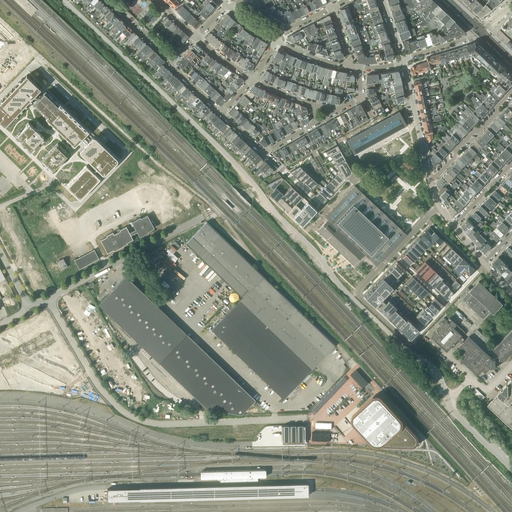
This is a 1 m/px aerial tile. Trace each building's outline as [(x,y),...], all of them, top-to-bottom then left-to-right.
[(87,8),(89,10),(97,0),(92,0),(90,3),(91,4),(88,7),(87,8)] [(95,7),(96,8),(102,2),(99,0),(97,0),(89,10),(90,12),(92,10),(95,7)] [(174,0),(170,5),(174,9),(179,3),(177,1),(177,0),(174,0)] [(206,5),(213,11),(215,8),(206,0),(203,0),(205,1),(207,4),(206,5)] [(206,0),(215,8),(218,6),(212,0),(211,0),(210,1),(209,0),(206,0)] [(259,6),(264,10),(267,9),(266,7),(262,5),(259,0),(254,0),(254,3),(259,6)] [(300,7),(299,8),(303,15),(306,14),(298,0),(294,0),(296,2),(297,1),(300,7)] [(298,0),(306,14),(309,12),(305,5),(304,5),(301,0),(298,0)] [(305,5),(309,12),(312,10),(306,0),(303,0),(303,1),(304,0),(306,2),(307,4),(305,5)] [(306,0),(312,10),(315,9),(311,0),(311,1),(312,1),(310,2),(309,0),(310,0),(309,0),(306,0)] [(311,0),(315,9),(319,7),(315,0),(311,0)] [(389,6),(391,11),(401,8),(400,4),(406,2),(405,0),(389,6)] [(412,0),(408,5),(409,6),(412,8),(417,3),(419,0),(412,0)] [(419,0),(417,3),(412,8),(415,12),(420,7),(426,0),(419,0)] [(426,0),(420,7),(415,12),(419,15),(433,1),(432,0),(426,0)] [(472,0),(468,5),(473,9),(479,2),(477,0),(472,0)] [(473,9),(477,13),(486,3),(482,0),(480,0),(479,2),(473,9)] [(487,0),(489,1),(486,4),(492,9),(496,5),(490,0),(486,0),(487,0)] [(179,14),(182,17),(191,7),(194,3),(192,1),(189,2),(191,4),(186,9),(185,8),(179,14)] [(340,9),(341,13),(349,10),(356,8),(358,7),(357,5),(357,4),(356,1),(352,3),(354,6),(349,8),(348,5),(344,7),(340,9)] [(433,1),(419,15),(423,19),(437,5),(433,1)] [(93,14),(95,16),(105,5),(102,2),(96,8),(97,10),(93,14)] [(199,3),(210,14),(213,11),(206,5),(205,6),(201,2),(199,3)] [(360,12),(362,11),(377,6),(375,2),(367,4),(367,7),(364,8),(361,9),(360,7),(358,7),(360,12)] [(201,10),(208,16),(210,14),(199,3),(198,5),(200,6),(202,9),(201,10)] [(293,4),(293,5),(298,14),(299,17),(303,15),(299,8),(297,9),(296,7),(295,3),(293,4)] [(486,3),(477,13),(480,16),(482,16),(483,16),(486,14),(486,13),(492,9),(486,4),(486,3)] [(264,10),(268,13),(278,8),(282,6),(281,4),(280,5),(278,6),(274,8),(273,5),(273,6),(269,8),(267,9),(264,10)] [(101,13),(102,14),(108,8),(105,5),(95,16),(96,17),(101,13)] [(423,19),(428,23),(430,21),(429,21),(441,9),(437,5),(423,19)] [(174,10),(179,14),(185,8),(182,6),(174,10)] [(272,15),(281,10),(283,9),(286,8),(286,7),(285,6),(281,8),(279,9),(278,8),(268,13),(272,15)] [(399,33),(400,35),(414,31),(414,30),(417,29),(421,28),(421,26),(422,26),(425,25),(428,24),(428,23),(423,19),(419,15),(415,12),(412,8),(409,6),(408,6),(409,9),(409,11),(410,13),(411,16),(412,19),(414,25),(415,27),(411,28),(408,29),(399,33)] [(182,17),(184,19),(190,13),(193,10),(191,7),(182,17)] [(99,20),(101,21),(111,10),(108,8),(102,14),(103,15),(100,18),(100,19),(99,20)] [(184,19),(187,22),(197,11),(196,10),(195,9),(195,8),(193,10),(194,11),(191,14),(190,13),(184,19)] [(201,15),(203,16),(205,19),(208,16),(201,10),(200,11),(198,8),(196,10),(197,11),(199,12),(201,15)] [(287,9),(287,10),(291,18),(293,21),(296,19),(292,12),(291,12),(290,10),(289,8),(287,8),(287,9)] [(391,11),(393,16),(403,13),(401,8),(391,11)] [(143,15),(152,23),(158,17),(149,9),(143,15)] [(428,23),(428,24),(432,27),(446,13),(441,9),(429,21),(430,21),(428,23)] [(103,22),(105,23),(114,13),(111,10),(101,21),(102,23),(103,22)] [(284,12),(285,13),(289,22),(293,21),(291,18),(287,10),(284,12)] [(361,16),(362,20),(379,14),(378,10),(370,13),(370,15),(366,16),(367,17),(364,17),(363,15),(361,16)] [(187,22),(190,24),(195,18),(194,17),(195,17),(197,14),(197,15),(199,12),(197,11),(187,22)] [(114,13),(105,23),(106,24),(105,26),(107,27),(117,16),(114,13)] [(285,13),(283,14),(276,18),(286,24),(289,22),(285,13)] [(342,17),(343,21),(352,18),(351,16),(355,15),(354,13),(342,17)] [(393,16),(395,22),(405,18),(403,13),(393,16)] [(446,13),(432,27),(436,31),(450,17),(446,13)] [(227,14),(216,24),(220,27),(230,16),(227,14)] [(362,20),(364,24),(367,22),(366,21),(368,20),(372,19),(372,21),(381,18),(379,14),(362,20)] [(190,24),(192,27),(203,16),(201,15),(197,20),(195,18),(190,24)] [(503,25),(511,33),(511,15),(504,24),(504,25),(503,25)] [(113,24),(114,25),(120,19),(117,16),(107,27),(108,29),(110,27),(113,24)] [(159,30),(161,28),(169,19),(167,16),(161,22),(162,23),(162,24),(160,25),(157,28),(159,30)] [(203,16),(192,27),(195,30),(205,19),(203,16)] [(220,27),(221,28),(223,26),(225,27),(226,25),(232,19),(230,16),(220,27)] [(315,25),(316,25),(320,23),(330,19),(329,16),(328,16),(314,23),(315,25)] [(450,17),(436,31),(441,35),(444,31),(455,21),(450,17)] [(369,24),(370,26),(371,26),(382,22),(381,18),(372,21),(373,23),(369,24)] [(395,22),(397,27),(406,24),(405,18),(395,22)] [(110,36),(123,22),(120,19),(114,25),(115,27),(111,31),(111,32),(108,35),(110,36)] [(161,28),(162,29),(163,28),(165,29),(166,27),(172,21),(169,19),(161,28)] [(225,29),(227,30),(235,21),(232,19),(226,25),(228,26),(227,27),(225,29)] [(345,24),(346,28),(354,25),(354,23),(358,22),(357,20),(345,24)] [(164,32),(165,33),(175,24),(172,21),(166,27),(165,29),(166,30),(164,32)] [(231,29),(232,30),(238,23),(235,21),(227,30),(228,32),(230,29),(231,29)] [(451,33),(459,25),(455,21),(444,31),(447,34),(451,33)] [(0,22),(0,49),(14,35),(0,22)] [(119,30),(120,31),(126,25),(123,22),(110,36),(112,37),(119,30)] [(231,34),(233,35),(241,25),(238,23),(232,30),(234,31),(233,31),(231,34)] [(310,25),(315,35),(316,37),(318,36),(317,34),(318,33),(318,32),(317,30),(316,28),(315,25),(314,23),(310,25)] [(168,33),(169,35),(177,26),(175,24),(165,33),(164,35),(165,36),(168,33)] [(208,41),(211,43),(220,32),(222,34),(223,35),(225,32),(221,28),(220,27),(216,24),(214,27),(219,31),(216,35),(213,32),(213,31),(211,30),(205,37),(204,38),(208,41)] [(397,27),(399,33),(408,29),(406,24),(397,27)] [(428,24),(425,25),(435,34),(434,34),(435,34),(437,42),(442,41),(443,41),(444,40),(445,39),(441,35),(436,31),(432,27),(428,24)] [(122,32),(124,34),(130,28),(126,25),(120,31),(118,34),(116,36),(117,38),(119,35),(122,32)] [(236,33),(238,34),(243,27),(241,25),(233,35),(234,36),(236,34),(236,33)] [(306,27),(313,40),(315,39),(313,36),(315,35),(310,25),(306,27)] [(425,25),(422,26),(425,29),(428,32),(432,44),(437,42),(435,34),(434,34),(435,34),(425,25)] [(441,35),(445,39),(464,33),(465,33),(464,33),(464,32),(465,32),(465,31),(459,25),(451,33),(447,34),(444,31),(441,35)] [(511,35),(511,33),(503,25),(497,31),(497,32),(507,41),(511,35)] [(169,39),(170,40),(180,29),(177,26),(169,35),(171,37),(169,39)] [(385,30),(384,26),(375,29),(372,30),(371,30),(373,34),(385,30)] [(236,38),(238,39),(246,29),(243,27),(238,34),(236,38)] [(309,41),(309,42),(313,40),(306,27),(302,29),(306,36),(308,35),(310,40),(309,41)] [(121,45),(128,37),(133,32),(130,28),(124,34),(126,36),(124,38),(119,43),(121,45)] [(359,28),(347,32),(349,36),(357,33),(360,32),(359,29),(360,28),(359,28)] [(174,40),(175,40),(177,37),(183,31),(180,29),(170,40),(171,41),(173,39),(174,40)] [(237,45),(237,44),(239,43),(240,41),(242,38),(244,39),(249,32),(246,29),(238,39),(237,41),(235,44),(237,45)] [(306,44),(308,43),(309,42),(309,41),(307,42),(305,37),(306,36),(302,29),(299,31),(304,41),(306,44)] [(324,36),(321,36),(322,39),(335,34),(334,30),(326,33),(327,34),(324,35),(324,36)] [(361,35),(365,34),(367,33),(366,30),(360,32),(360,34),(358,35),(357,33),(349,36),(350,40),(361,35)] [(175,42),(177,43),(185,34),(183,31),(177,37),(175,40),(176,41),(175,42)] [(295,33),(301,43),(302,42),(304,41),(299,31),(295,33)] [(401,40),(406,38),(411,37),(416,35),(415,33),(414,31),(400,35),(401,40)] [(125,42),(127,44),(136,34),(133,32),(128,37),(129,38),(128,38),(129,39),(125,42)] [(211,43),(214,46),(218,39),(220,37),(221,35),(222,34),(220,32),(211,43)] [(243,43),(245,44),(252,34),(249,32),(244,39),(246,40),(245,40),(243,43)] [(424,37),(427,45),(432,44),(428,32),(426,33),(426,35),(424,36),(424,37)] [(299,44),(301,43),(295,33),(292,34),(296,42),(297,41),(299,44)] [(130,45),(133,43),(139,37),(136,34),(127,44),(128,45),(129,44),(130,45)] [(185,34),(177,43),(175,45),(178,48),(188,37),(185,34)] [(252,34),(245,44),(247,45),(247,44),(248,45),(250,43),(255,36),(252,34)] [(293,43),(296,42),(292,34),(287,37),(287,40),(293,43)] [(370,41),(370,43),(371,44),(376,42),(388,38),(387,34),(378,37),(379,39),(375,40),(372,41),(371,39),(369,40),(370,41)] [(314,52),(318,53),(321,45),(319,45),(321,40),(322,40),(322,39),(321,36),(321,35),(320,36),(314,52)] [(416,37),(417,39),(419,48),(427,45),(424,37),(424,36),(423,35),(416,37)] [(216,48),(219,50),(226,42),(224,41),(225,40),(226,41),(227,40),(228,38),(226,37),(225,36),(224,39),(216,48)] [(249,51),(258,37),(255,36),(250,43),(248,45),(250,46),(248,49),(247,48),(245,50),(248,52),(249,51)] [(311,50),(314,52),(320,36),(315,39),(317,39),(315,43),(313,43),(313,44),(311,50)] [(131,46),(133,48),(141,39),(139,37),(133,43),(134,44),(133,44),(131,46)] [(215,47),(216,48),(224,39),(223,38),(222,37),(220,40),(218,39),(214,46),(215,47)] [(255,49),(261,39),(258,37),(249,51),(251,52),(252,50),(253,48),(255,49)] [(325,46),(338,42),(337,38),(329,40),(329,42),(327,43),(324,44),(324,45),(325,46)] [(376,42),(371,44),(371,46),(372,47),(372,48),(374,47),(373,45),(376,44),(378,44),(378,46),(381,45),(389,42),(388,38),(376,42)] [(406,40),(406,38),(401,40),(402,42),(406,52),(414,49),(412,41),(411,39),(408,41),(407,40),(406,40)] [(137,46),(138,48),(144,42),(141,39),(133,48),(134,49),(136,47),(137,46)] [(219,50),(222,53),(231,41),(231,40),(229,39),(228,41),(227,43),(226,42),(219,50)] [(258,51),(264,41),(261,39),(255,49),(258,51)] [(351,43),(353,47),(365,43),(363,39),(351,43)] [(225,55),(230,48),(232,45),(231,44),(232,42),(231,41),(222,53),(225,55)] [(251,57),(253,58),(257,60),(267,43),(264,41),(258,51),(257,54),(253,52),(253,53),(251,55),(252,55),(251,57)] [(353,47),(354,51),(366,47),(365,45),(370,43),(370,41),(368,42),(365,43),(353,47)] [(135,54),(136,55),(146,44),(144,42),(138,48),(139,49),(137,51),(135,54)] [(325,46),(325,48),(326,50),(327,49),(329,49),(328,47),(331,46),(332,48),(339,45),(338,42),(325,46)] [(389,48),(391,47),(389,42),(381,45),(382,48),(380,48),(378,49),(377,49),(377,52),(378,52),(381,51),(380,51),(381,51),(383,50),(383,49),(389,47),(389,48)] [(474,55),(475,55),(477,42),(467,45),(470,55),(471,55),(472,56),(474,55)] [(475,55),(478,57),(485,49),(477,42),(475,55)] [(142,51),(144,53),(149,47),(146,44),(136,55),(135,56),(137,57),(142,51)] [(204,57),(207,53),(202,49),(196,44),(193,47),(199,52),(202,55),(204,57)] [(228,57),(231,59),(236,53),(238,49),(237,48),(238,46),(237,45),(235,47),(228,57)] [(328,56),(327,54),(326,50),(325,48),(323,49),(322,46),(321,45),(318,53),(323,54),(328,56)] [(326,50),(327,54),(340,49),(339,45),(332,48),(332,49),(328,51),(327,49),(326,50)] [(471,57),(470,55),(467,45),(463,47),(464,49),(463,50),(464,53),(465,52),(466,55),(465,55),(467,61),(469,60),(468,58),(471,57)] [(225,55),(228,57),(235,47),(233,46),(231,49),(230,48),(225,55)] [(139,57),(142,59),(152,49),(149,47),(144,53),(139,57)] [(190,50),(201,60),(204,57),(202,55),(201,56),(197,53),(199,52),(193,47),(190,50)] [(354,51),(355,55),(367,51),(366,47),(354,51)] [(468,63),(467,61),(465,55),(466,55),(465,52),(464,53),(463,50),(464,49),(463,47),(462,47),(463,47),(461,48),(460,47),(459,48),(458,49),(460,57),(461,59),(464,59),(465,62),(466,64),(468,63)] [(147,56),(149,57),(154,52),(152,49),(142,59),(141,60),(141,61),(142,62),(145,59),(147,57),(147,56)] [(234,61),(241,52),(241,51),(242,51),(239,49),(238,50),(238,49),(236,53),(231,59),(234,61)] [(269,65),(271,66),(273,67),(274,65),(276,62),(278,63),(279,60),(279,59),(281,60),(284,52),(278,49),(269,65)] [(355,55),(356,59),(373,53),(373,50),(372,49),(370,50),(367,51),(355,55)] [(478,57),(483,62),(490,54),(485,49),(478,57)] [(199,63),(200,61),(201,60),(190,50),(187,52),(193,58),(194,56),(198,60),(197,61),(199,63)] [(373,50),(373,53),(376,62),(381,61),(380,57),(379,57),(379,55),(378,53),(376,53),(375,50),(373,50)] [(455,62),(457,61),(456,58),(455,55),(454,55),(454,52),(453,50),(451,51),(451,50),(449,51),(448,52),(451,60),(452,62),(455,61),(455,62)] [(147,64),(157,54),(154,52),(149,57),(147,59),(148,61),(147,61),(146,63),(147,64)] [(187,52),(185,55),(194,64),(195,65),(196,64),(197,64),(195,62),(192,59),(193,58),(187,52)] [(234,61),(237,63),(243,54),(244,54),(241,52),(234,61)] [(278,69),(280,70),(288,54),(284,52),(281,60),(282,61),(278,69)] [(201,60),(200,61),(202,62),(200,64),(198,63),(197,64),(198,65),(199,66),(200,67),(203,65),(210,56),(207,54),(207,53),(204,57),(201,60)] [(373,53),(356,59),(357,61),(358,62),(359,62),(362,63),(368,63),(371,63),(376,62),(373,53)] [(380,56),(380,57),(381,61),(393,59),(394,57),(393,53),(385,55),(382,56),(380,56)] [(447,66),(447,64),(446,61),(447,61),(446,58),(445,58),(444,55),(444,53),(442,54),(441,53),(438,54),(441,62),(441,63),(444,62),(445,65),(445,66),(447,66)] [(153,61),(154,63),(160,56),(157,54),(147,64),(149,66),(150,64),(152,62),(153,61)] [(237,63),(240,65),(246,56),(243,54),(237,63)] [(240,65),(243,67),(249,59),(251,57),(252,55),(251,55),(251,54),(250,56),(248,54),(246,56),(240,65)] [(280,70),(281,70),(283,71),(284,72),(285,70),(283,69),(285,66),(286,63),(288,63),(291,55),(288,54),(280,70)] [(483,62),(488,67),(495,59),(490,54),(483,62)] [(185,55),(182,58),(188,64),(188,63),(189,62),(191,64),(191,65),(192,66),(194,64),(185,55)] [(294,57),(291,55),(288,63),(286,67),(290,68),(294,57)] [(151,68),(152,69),(162,59),(160,56),(154,63),(151,65),(152,66),(151,68)] [(213,58),(210,56),(203,65),(204,66),(206,63),(208,65),(213,58)] [(435,68),(437,67),(434,56),(429,57),(431,65),(434,64),(435,68)] [(290,68),(289,71),(291,71),(291,69),(293,66),(294,66),(298,58),(294,57),(290,68)] [(182,58),(179,61),(190,71),(192,68),(191,67),(190,68),(187,65),(188,64),(182,58)] [(204,70),(205,71),(206,72),(216,61),(213,58),(208,65),(209,66),(207,68),(206,68),(204,70)] [(252,61),(246,69),(251,72),(257,60),(253,58),(251,60),(252,61)] [(293,76),(294,76),(295,77),(301,59),(298,58),(294,66),(296,67),(296,68),(295,70),(293,76)] [(165,62),(162,59),(152,69),(152,70),(151,71),(152,72),(154,71),(155,69),(156,69),(158,67),(159,68),(162,64),(165,62)] [(251,60),(249,59),(243,67),(246,69),(252,61),(251,60)] [(301,59),(295,77),(296,77),(297,77),(299,72),(300,69),(300,68),(301,69),(304,61),(301,59)] [(488,67),(492,71),(499,63),(495,59),(488,67)] [(176,64),(187,74),(190,71),(179,61),(176,64)] [(206,72),(208,74),(209,75),(210,73),(209,73),(211,70),(212,71),(213,70),(219,63),(216,61),(206,72)] [(303,77),(305,77),(306,75),(307,72),(307,71),(309,72),(311,63),(308,62),(303,77)] [(209,75),(210,75),(211,77),(212,77),(222,65),(219,63),(213,70),(214,69),(215,70),(211,74),(210,73),(209,75)] [(497,75),(498,74),(504,67),(499,63),(492,71),(497,75)] [(154,78),(156,77),(165,67),(162,64),(159,68),(156,70),(158,72),(153,77),(154,78)] [(187,74),(190,77),(199,66),(198,65),(197,64),(196,64),(195,65),(193,67),(192,68),(190,71),(187,74)] [(314,73),(316,74),(318,65),(315,64),(310,79),(311,79),(311,78),(312,79),(313,77),(314,74),(314,73)] [(218,73),(219,74),(225,67),(222,65),(212,77),(213,78),(218,73)] [(261,77),(266,80),(269,72),(270,68),(271,66),(269,65),(261,77)] [(469,69),(479,78),(482,74),(473,65),(469,69)] [(190,77),(193,79),(198,74),(200,72),(201,71),(203,69),(200,67),(199,66),(190,77)] [(266,80),(269,82),(273,72),(274,67),(273,67),(271,66),(273,67),(272,69),(270,68),(269,72),(266,80)] [(161,74),(162,76),(168,70),(165,67),(156,77),(157,78),(161,74)] [(220,77),(221,78),(229,70),(225,67),(219,74),(218,75),(220,77)] [(269,82),(273,83),(275,75),(274,74),(275,71),(277,71),(278,69),(275,68),(274,67),(273,72),(269,82)] [(498,79),(500,80),(508,71),(504,67),(498,74),(500,77),(498,79)] [(193,79),(195,82),(205,71),(204,70),(203,70),(203,69),(201,71),(202,72),(201,73),(199,75),(198,74),(193,79)] [(158,82),(160,83),(170,72),(168,70),(162,76),(163,77),(158,82)] [(222,81),(223,82),(224,80),(226,79),(226,78),(228,76),(230,74),(232,72),(229,70),(221,78),(222,79),(223,80),(222,81)] [(195,82),(198,85),(204,79),(202,78),(206,74),(207,75),(208,74),(206,72),(205,71),(195,82)] [(390,72),(391,81),(400,78),(398,72),(396,71),(390,72)] [(498,82),(500,84),(502,86),(511,75),(511,74),(508,71),(500,80),(499,81),(498,82)] [(165,86),(166,87),(176,77),(170,72),(160,83),(161,85),(162,83),(166,79),(168,82),(165,86)] [(279,86),(283,88),(288,74),(286,73),(286,74),(284,73),(282,78),(279,86)] [(235,78),(241,84),(245,80),(241,77),(236,74),(233,77),(235,79),(235,78)] [(283,88),(286,89),(290,78),(288,78),(289,76),(290,76),(291,75),(288,74),(283,88)] [(366,76),(366,83),(374,82),(374,83),(377,83),(378,83),(377,74),(369,75),(367,75),(366,76)] [(198,85),(201,87),(211,77),(210,75),(208,77),(207,78),(206,77),(204,79),(198,85)] [(511,75),(502,86),(507,91),(511,85),(511,75)] [(41,89),(26,76),(0,102),(0,122),(4,127),(41,89)] [(230,84),(236,89),(239,87),(229,77),(228,76),(226,78),(229,81),(228,82),(230,84)] [(229,77),(239,87),(241,84),(235,78),(235,79),(234,79),(230,76),(229,77)] [(171,84),(173,86),(178,80),(176,77),(166,87),(165,88),(166,90),(171,84)] [(201,87),(204,90),(211,82),(210,81),(213,78),(212,77),(211,77),(201,87)] [(169,92),(170,93),(181,82),(178,80),(173,86),(174,87),(170,90),(171,90),(169,92)] [(204,90),(206,92),(217,82),(215,80),(213,83),(211,82),(204,90)] [(223,82),(234,92),(236,89),(230,84),(229,85),(226,82),(224,80),(223,82)] [(177,89),(178,90),(183,84),(181,82),(170,93),(172,95),(173,93),(177,89)] [(206,92),(209,95),(215,89),(217,87),(216,86),(216,85),(215,85),(217,82),(218,82),(217,82),(206,92)] [(225,89),(226,91),(228,92),(231,95),(234,92),(223,82),(221,83),(223,85),(226,88),(225,89)] [(389,89),(389,91),(392,90),(394,89),(402,87),(401,83),(392,86),(391,86),(390,86),(391,88),(388,88),(389,89)] [(493,84),(503,94),(507,91),(502,86),(500,84),(498,86),(495,83),(493,84)] [(176,98),(186,87),(183,84),(178,90),(179,92),(174,97),(176,98)] [(495,89),(494,91),(501,97),(503,94),(493,84),(492,86),(495,89)] [(254,95),(255,94),(258,87),(254,85),(249,90),(246,94),(251,99),(254,95)] [(209,95),(212,98),(222,87),(221,86),(216,91),(215,89),(209,95)] [(180,98),(183,96),(189,90),(186,87),(176,98),(178,99),(180,98)] [(212,98),(215,100),(222,92),(221,91),(224,89),(222,87),(212,98)] [(253,101),(255,102),(259,96),(262,89),(258,87),(255,94),(256,95),(254,99),(255,99),(253,101)] [(384,93),(385,96),(386,97),(388,97),(388,96),(387,94),(391,93),(390,93),(394,91),(394,93),(394,94),(403,91),(402,87),(394,89),(392,90),(389,91),(384,93)] [(258,101),(260,101),(262,98),(265,91),(263,90),(262,89),(259,96),(255,102),(257,103),(258,101)] [(337,89),(334,104),(338,104),(340,93),(342,94),(342,90),(341,90),(341,89),(337,89)] [(492,89),(489,92),(498,100),(501,97),(494,91),(492,89)] [(183,99),(184,100),(192,92),(189,90),(183,96),(184,97),(183,99)] [(377,90),(375,92),(372,93),(366,93),(369,99),(376,95),(376,94),(378,93),(379,92),(381,91),(380,90),(378,90),(377,91),(377,90)] [(218,103),(223,98),(228,92),(226,91),(224,94),(222,92),(215,100),(218,103)] [(260,111),(261,108),(262,106),(268,92),(265,91),(262,98),(260,101),(262,102),(259,107),(258,108),(260,111)] [(387,100),(388,102),(391,100),(392,100),(396,98),(403,95),(403,91),(394,94),(395,96),(388,99),(388,97),(386,97),(386,98),(387,100)] [(417,95),(418,100),(425,98),(426,97),(425,96),(429,95),(429,94),(435,93),(434,91),(417,95)] [(47,117),(45,119),(74,146),(82,138),(89,131),(87,130),(85,130),(83,128),(84,127),(82,125),(80,125),(78,123),(79,122),(77,120),(75,121),(73,119),(74,118),(72,116),(70,116),(68,114),(69,113),(68,111),(66,111),(64,110),(65,108),(63,107),(61,107),(59,105),(60,104),(59,104),(45,92),(33,104),(47,117)] [(187,100),(189,101),(194,95),(192,92),(184,100),(183,101),(181,103),(182,105),(185,101),(186,102),(187,100)] [(228,92),(223,98),(226,100),(231,95),(228,92)] [(261,108),(263,109),(264,107),(265,105),(267,100),(269,101),(272,94),(271,94),(268,92),(262,106),(261,108)] [(486,95),(495,103),(498,100),(489,92),(486,95)] [(483,101),(482,103),(489,109),(492,106),(480,96),(480,95),(479,94),(478,93),(476,95),(482,101),(483,101)] [(495,103),(486,95),(486,96),(482,93),(480,95),(480,96),(492,106),(495,103)] [(268,108),(269,109),(271,105),(275,95),(272,94),(269,101),(270,102),(268,106),(267,106),(266,107),(268,108)] [(369,99),(371,103),(383,97),(383,96),(382,94),(377,97),(376,95),(369,99)] [(188,104),(189,106),(197,97),(194,95),(189,101),(190,102),(188,104)] [(396,98),(392,100),(394,104),(397,103),(398,102),(399,104),(402,103),(403,102),(402,100),(404,100),(403,100),(404,99),(403,95),(396,98)] [(241,99),(250,108),(254,111),(255,109),(257,108),(257,107),(256,105),(254,108),(251,105),(252,103),(250,101),(244,96),(241,99)] [(371,103),(372,106),(380,103),(379,101),(386,98),(386,97),(385,96),(383,97),(371,103)] [(471,98),(473,100),(486,113),(489,109),(482,103),(476,97),(476,98),(473,96),(471,98)] [(191,107),(192,108),(200,100),(197,97),(189,106),(188,107),(189,109),(191,107)] [(276,113),(277,112),(282,98),(279,97),(274,107),(276,108),(275,108),(274,111),(273,114),(275,115),(276,113)] [(223,98),(218,103),(221,106),(226,100),(223,98)] [(280,113),(283,107),(286,100),(284,99),(282,98),(277,112),(279,113),(280,113)] [(246,109),(248,110),(249,109),(250,108),(241,99),(238,102),(241,104),(244,107),(246,109)] [(191,108),(194,111),(202,102),(200,100),(192,108),(191,108)] [(372,106),(374,110),(388,103),(388,102),(387,100),(383,102),(381,104),(380,103),(372,106)] [(477,108),(476,109),(483,116),(486,113),(473,100),(471,102),(477,108)] [(196,112),(197,113),(205,105),(202,102),(194,111),(192,113),(194,114),(196,112)] [(228,113),(231,115),(240,105),(239,103),(237,105),(236,104),(228,113)] [(390,107),(388,103),(374,110),(376,114),(377,113),(386,108),(385,107),(387,106),(387,108),(388,109),(390,108),(390,107)] [(231,115),(233,118),(239,112),(238,111),(241,107),(243,108),(244,107),(241,104),(240,105),(231,115)] [(360,104),(356,106),(362,116),(365,114),(364,111),(360,104)] [(198,118),(199,117),(208,107),(205,105),(197,113),(195,115),(198,118)] [(356,106),(353,108),(357,115),(359,114),(360,117),(362,120),(363,119),(363,118),(362,116),(356,106)] [(469,106),(468,107),(480,119),(483,116),(476,109),(474,111),(469,106)] [(204,115),(205,116),(210,110),(208,107),(199,117),(200,118),(204,115)] [(468,107),(465,111),(477,122),(480,119),(468,107)] [(353,108),(350,110),(358,125),(359,125),(358,122),(359,122),(355,116),(357,115),(353,108)] [(233,118),(236,120),(245,110),(244,109),(240,113),(239,112),(233,118)] [(236,120),(239,123),(246,115),(245,113),(246,112),(248,114),(248,113),(249,112),(248,110),(246,109),(245,110),(236,120)] [(204,119),(206,120),(213,112),(210,110),(205,116),(206,117),(204,119)] [(350,110),(346,111),(350,119),(351,118),(354,122),(353,123),(355,127),(358,125),(350,110)] [(461,113),(462,114),(474,125),(477,122),(465,111),(464,112),(462,111),(461,110),(460,111),(461,113)] [(511,122),(511,116),(505,110),(502,113),(511,122)] [(346,111),(343,114),(352,129),(353,128),(349,119),(350,119),(346,111)] [(346,140),(354,154),(353,154),(357,163),(362,160),(361,159),(389,144),(390,146),(394,143),(389,135),(406,125),(399,111),(346,140)] [(206,120),(208,123),(216,115),(213,112),(206,120)] [(249,112),(248,113),(249,114),(248,116),(246,115),(239,123),(241,125),(250,115),(251,115),(252,114),(251,114),(251,113),(249,112)] [(507,121),(511,125),(511,124),(511,122),(502,113),(499,116),(506,122),(507,121)] [(343,114),(339,116),(346,126),(347,126),(350,130),(352,129),(343,114)] [(463,118),(462,119),(471,128),(474,125),(462,114),(461,116),(462,117),(463,118)] [(209,125),(210,126),(218,117),(216,115),(208,123),(210,125),(209,125)] [(241,125),(244,128),(252,120),(250,118),(252,116),(251,115),(250,115),(241,125)] [(287,116),(286,117),(294,130),(297,128),(294,122),(293,120),(292,118),(290,119),(288,116),(287,116)] [(339,116),(336,117),(344,131),(345,133),(347,132),(345,128),(344,128),(344,127),(346,126),(339,116)] [(459,123),(468,131),(471,128),(462,119),(458,116),(456,118),(460,121),(459,123)] [(499,116),(496,119),(509,132),(509,131),(511,130),(507,127),(504,124),(506,122),(499,116)] [(213,128),(215,126),(221,120),(218,117),(210,126),(210,127),(212,129),(213,128)] [(284,118),(283,118),(284,120),(286,120),(288,124),(287,124),(290,132),(294,130),(286,117),(285,118),(284,118)] [(336,117),(333,119),(337,126),(338,125),(343,134),(345,133),(344,131),(336,117)] [(280,120),(281,123),(282,124),(287,133),(290,132),(287,124),(285,121),(284,120),(283,118),(281,119),(281,120),(280,120)] [(298,119),(294,122),(297,128),(303,125),(308,121),(309,121),(308,118),(298,119)] [(423,121),(424,126),(431,124),(431,122),(435,121),(441,120),(440,118),(423,121)] [(244,128),(247,130),(255,122),(256,121),(255,120),(254,121),(252,119),(252,120),(244,128)] [(247,130),(249,133),(255,127),(254,126),(259,121),(257,119),(256,121),(255,122),(247,130)] [(329,121),(335,131),(337,130),(338,129),(337,126),(333,119),(329,121)] [(496,119),(493,122),(500,129),(501,127),(506,131),(504,133),(506,135),(509,132),(496,119)] [(221,120),(215,126),(213,128),(215,129),(213,131),(214,132),(224,122),(221,120)] [(284,135),(287,133),(281,123),(280,120),(277,122),(279,126),(284,135)] [(452,122),(454,124),(455,124),(465,134),(468,131),(459,123),(458,124),(457,123),(454,120),(452,122)] [(329,121),(326,123),(330,130),(333,135),(335,134),(336,138),(338,137),(337,135),(335,131),(329,121)] [(224,122),(214,132),(216,134),(219,130),(221,131),(226,125),(224,122)] [(277,122),(273,124),(281,137),(284,135),(279,126),(277,122)] [(493,122),(491,125),(500,134),(502,137),(503,138),(505,136),(498,130),(500,129),(493,122)] [(28,124),(16,138),(30,151),(43,138),(28,124)] [(249,133),(252,135),(261,126),(258,124),(255,127),(249,133)] [(255,138),(257,136),(259,133),(260,132),(262,131),(263,130),(264,130),(265,129),(267,128),(267,127),(266,127),(263,124),(261,126),(252,135),(255,138)] [(273,129),(272,129),(277,139),(281,137),(273,124),(271,125),(273,129)] [(455,124),(454,126),(452,127),(452,128),(463,137),(465,134),(455,124)] [(217,137),(219,139),(229,128),(226,125),(221,131),(222,132),(217,137)] [(323,125),(320,126),(326,137),(327,136),(328,137),(330,136),(329,135),(323,125)] [(491,125),(488,128),(494,134),(496,133),(499,136),(500,134),(491,125)] [(317,128),(323,140),(325,143),(327,142),(324,138),(326,137),(320,126),(317,128)] [(425,130),(426,135),(433,133),(433,131),(437,130),(439,129),(439,131),(443,127),(444,126),(441,126),(425,130)] [(268,127),(267,127),(267,128),(274,141),(277,139),(272,129),(270,130),(269,127),(268,127)] [(225,135),(226,136),(232,130),(229,128),(219,139),(220,140),(225,135)] [(266,131),(265,132),(266,133),(271,143),(274,141),(267,128),(265,129),(266,131)] [(313,130),(319,141),(321,140),(321,141),(323,140),(317,128),(313,130)] [(451,129),(449,131),(460,140),(463,137),(452,128),(451,129)] [(488,128),(485,131),(496,142),(498,144),(499,142),(499,143),(501,141),(499,139),(498,141),(496,139),(493,136),(494,134),(488,128)] [(225,139),(223,142),(224,144),(235,133),(232,130),(226,136),(227,137),(225,139)] [(262,131),(265,137),(264,138),(268,145),(271,143),(266,133),(265,132),(264,130),(263,130),(262,131)] [(313,130),(310,132),(317,143),(318,145),(319,147),(321,146),(318,141),(319,141),(313,130)] [(452,136),(450,137),(457,143),(460,140),(449,131),(448,132),(452,136)] [(485,131),(482,134),(489,141),(490,139),(494,143),(496,142),(485,131)] [(315,144),(317,143),(310,132),(307,134),(313,144),(314,143),(315,144)] [(230,140),(231,141),(237,135),(235,133),(224,144),(226,145),(227,143),(230,140)] [(259,133),(257,136),(261,139),(258,141),(264,147),(268,145),(264,138),(259,133)] [(433,133),(426,135),(428,143),(434,137),(433,133)] [(307,134),(304,136),(312,151),(314,150),(312,145),(313,144),(307,134)] [(445,137),(445,138),(454,146),(457,143),(450,137),(447,134),(445,137)] [(490,147),(491,146),(487,142),(489,141),(482,134),(479,137),(490,147)] [(229,146),(231,148),(240,138),(237,135),(231,141),(230,143),(231,144),(229,146)] [(503,138),(511,146),(511,140),(510,139),(506,135),(505,136),(503,138)] [(304,136),(301,137),(305,145),(306,148),(308,147),(311,152),(312,151),(304,136)] [(93,137),(92,138),(87,143),(84,146),(80,150),(80,151),(80,152),(80,153),(103,174),(103,175),(104,175),(105,174),(107,172),(118,160),(95,137),(94,137),(93,137)] [(301,137),(297,139),(306,155),(309,153),(308,150),(306,150),(303,145),(305,145),(301,137)] [(446,142),(444,143),(451,150),(454,146),(445,138),(443,137),(442,138),(446,142)] [(479,137),(476,140),(483,147),(484,145),(487,148),(490,151),(490,152),(491,151),(492,150),(492,149),(490,147),(479,137)] [(233,148),(234,149),(243,140),(240,138),(231,148),(229,149),(231,151),(233,148)] [(506,147),(511,152),(511,146),(503,138),(501,140),(507,146),(506,147)] [(298,148),(300,152),(302,151),(304,155),(306,155),(297,139),(294,141),(298,148)] [(235,154),(238,151),(238,150),(245,143),(243,140),(234,149),(235,150),(233,153),(235,154)] [(476,140),(473,143),(487,156),(489,153),(488,152),(487,153),(485,152),(481,148),(483,147),(476,140)] [(294,141),(291,143),(297,153),(298,155),(300,154),(299,152),(297,149),(298,148),(294,141)] [(451,150),(444,143),(442,141),(439,144),(448,153),(451,150)] [(428,145),(429,148),(430,147),(433,150),(442,159),(445,155),(439,149),(437,151),(434,148),(433,149),(432,148),(433,147),(435,146),(432,144),(431,142),(429,144),(428,145)] [(498,144),(497,145),(510,157),(511,154),(511,152),(506,147),(505,149),(504,148),(501,146),(498,143),(499,143),(499,142),(498,144)] [(245,143),(238,150),(240,152),(241,153),(248,145),(245,143)] [(291,143),(288,145),(292,152),(294,155),(297,153),(291,143)] [(437,148),(439,149),(445,155),(448,153),(439,144),(437,143),(436,144),(438,146),(437,148)] [(473,143),(471,146),(477,153),(479,151),(482,154),(485,157),(487,156),(473,143)] [(239,157),(240,159),(250,148),(248,145),(241,153),(240,154),(241,154),(239,157)] [(288,145),(284,146),(291,158),(293,157),(292,156),(291,153),(290,153),(292,152),(288,145)] [(497,145),(494,148),(496,149),(497,148),(500,150),(498,152),(507,160),(510,157),(497,145)] [(288,161),(290,163),(290,164),(293,162),(293,161),(292,159),(291,158),(284,146),(281,148),(285,156),(287,155),(290,160),(288,161)] [(471,146),(468,149),(480,162),(482,160),(483,159),(482,157),(480,159),(476,154),(477,153),(471,146)] [(54,148),(41,162),(52,172),(65,158),(54,148)] [(246,155),(248,156),(253,150),(250,148),(240,159),(241,160),(242,160),(246,155)] [(339,148),(327,154),(329,159),(332,157),(341,152),(339,148)] [(468,149),(465,152),(471,159),(473,157),(476,160),(474,161),(476,163),(478,165),(478,164),(479,163),(480,162),(468,149)] [(245,164),(248,162),(256,153),(253,150),(248,156),(249,157),(244,163),(245,164)] [(278,160),(282,157),(278,150),(274,153),(273,156),(278,160)] [(433,150),(430,153),(439,162),(442,159),(433,150)] [(494,160),(501,166),(504,163),(494,153),(491,151),(490,152),(493,154),(492,155),(496,158),(494,160)] [(497,153),(495,151),(494,153),(504,163),(507,160),(498,152),(497,153)] [(341,152),(332,157),(335,162),(344,157),(341,152)] [(465,152),(462,156),(473,166),(475,168),(475,167),(476,167),(478,165),(476,163),(475,165),(470,160),(471,159),(465,152)] [(248,162),(250,164),(259,155),(256,153),(248,162)] [(439,162),(430,153),(431,157),(433,168),(439,162)] [(251,169),(261,158),(259,155),(250,164),(248,167),(251,169)] [(459,158),(466,165),(468,167),(469,165),(472,167),(473,166),(462,156),(459,158)] [(344,157),(335,162),(337,167),(346,162),(344,157)] [(255,167),(256,168),(258,167),(264,161),(261,158),(251,169),(252,170),(255,167)] [(459,158),(456,161),(469,174),(470,173),(471,172),(472,171),(470,169),(468,170),(467,169),(464,166),(466,165),(459,158)] [(488,160),(498,169),(501,166),(494,160),(493,161),(489,158),(488,159),(487,159),(488,160)] [(482,160),(480,162),(479,163),(492,176),(495,172),(489,166),(487,168),(483,164),(482,163),(483,164),(484,162),(482,160)] [(488,160),(487,161),(488,162),(486,164),(487,164),(489,166),(488,166),(489,166),(495,172),(498,169),(488,160)] [(254,173),(256,174),(267,163),(264,161),(258,167),(256,168),(256,169),(257,170),(254,173)] [(456,161),(454,164),(460,171),(461,169),(464,172),(468,175),(469,174),(456,161)] [(346,162),(337,167),(340,171),(338,174),(345,181),(352,173),(346,162)] [(261,172),(262,174),(269,166),(267,163),(256,174),(257,176),(261,172)] [(483,173),(489,179),(492,176),(479,163),(478,164),(482,168),(481,168),(484,171),(483,172),(482,171),(481,172),(483,173)] [(454,164),(451,167),(463,180),(465,178),(458,172),(460,171),(454,164)] [(79,172),(66,186),(80,200),(100,179),(95,174),(86,165),(79,172)] [(269,166),(262,174),(263,175),(263,174),(265,176),(266,175),(266,176),(274,170),(269,166)] [(300,167),(291,172),(295,176),(302,169),(300,167)] [(451,167),(448,170),(454,177),(456,175),(462,181),(463,180),(451,167)] [(476,172),(486,182),(489,179),(483,173),(481,175),(475,168),(474,168),(474,169),(473,170),(476,172)] [(302,169),(295,176),(299,180),(306,173),(302,169)] [(448,170),(445,174),(456,184),(458,186),(459,184),(461,183),(454,177),(448,170)] [(478,178),(477,179),(483,185),(486,182),(476,172),(474,174),(478,178)] [(306,173),(299,180),(303,184),(310,176),(306,173)] [(338,174),(334,177),(341,184),(345,181),(338,174)] [(450,185),(451,185),(454,189),(458,186),(456,184),(445,174),(442,177),(448,183),(450,185)] [(467,177),(470,180),(480,189),(483,185),(477,179),(475,181),(472,178),(471,178),(468,175),(467,177)] [(310,176),(303,184),(306,187),(313,180),(310,176)] [(279,178),(267,185),(273,190),(284,179),(281,177),(279,178)] [(334,177),(330,181),(338,188),(341,184),(334,177)] [(438,187),(439,189),(445,184),(447,185),(448,183),(442,177),(436,182),(438,187)] [(273,190),(269,194),(273,198),(280,191),(288,183),(284,179),(273,190)] [(313,180),(306,187),(310,191),(312,189),(314,187),(317,183),(313,180)] [(472,184),(470,186),(477,192),(480,189),(470,180),(469,181),(470,181),(469,182),(472,184)] [(511,190),(510,188),(511,187),(505,180),(502,183),(511,192),(511,191),(511,190)] [(330,181),(327,185),(334,192),(338,188),(330,181)] [(280,191),(273,198),(277,202),(291,187),(288,183),(280,191)] [(464,183),(463,185),(474,195),(477,192),(470,186),(469,187),(464,183)] [(502,183),(501,184),(499,187),(505,193),(508,195),(511,192),(502,183)] [(440,194),(441,196),(451,185),(450,185),(447,188),(445,186),(447,185),(445,184),(439,189),(438,190),(440,192),(439,192),(439,194),(440,194)] [(327,185),(323,189),(331,196),(334,192),(327,185)] [(440,197),(444,201),(447,198),(446,197),(448,196),(450,194),(454,189),(451,185),(441,196),(440,197)] [(465,191),(464,192),(471,199),(474,195),(463,185),(462,186),(461,187),(465,191)] [(328,219),(317,230),(327,239),(327,240),(344,255),(346,257),(346,258),(348,260),(349,260),(351,262),(351,263),(352,263),(352,264),(353,265),(354,264),(356,262),(356,261),(359,259),(361,261),(364,263),(363,263),(364,263),(366,265),(366,266),(368,268),(369,268),(371,270),(372,270),(373,268),(374,268),(376,265),(391,250),(405,234),(405,233),(403,232),(402,231),(400,230),(401,229),(400,229),(398,227),(397,227),(396,225),(395,224),(393,223),(393,222),(391,220),(390,220),(388,218),(389,218),(388,217),(388,218),(386,216),(386,215),(385,215),(384,214),(383,213),(381,211),(355,186),(354,186),(346,195),(344,197),(325,217),(328,219)] [(291,187),(277,202),(281,205),(284,202),(295,190),(291,187)] [(496,190),(506,199),(507,200),(509,199),(504,194),(505,193),(499,187),(496,190)] [(323,189),(320,192),(327,199),(331,196),(323,189)] [(284,202),(281,205),(284,209),(288,205),(299,194),(295,190),(284,202)] [(459,197),(458,199),(464,205),(468,202),(457,192),(456,190),(454,192),(457,195),(459,197)] [(458,190),(457,192),(468,202),(471,199),(464,192),(463,194),(458,190)] [(493,193),(500,199),(501,198),(504,201),(506,199),(496,190),(493,193)] [(320,192),(316,196),(323,203),(327,199),(320,192)] [(490,196),(503,208),(505,206),(504,204),(503,205),(502,204),(498,200),(500,199),(493,193),(490,196)] [(288,205),(284,209),(288,212),(303,197),(299,194),(288,205)] [(450,194),(448,196),(450,198),(461,208),(464,205),(458,199),(456,200),(452,196),(450,194)] [(501,210),(502,209),(503,208),(490,196),(487,199),(494,205),(495,204),(499,208),(501,210)] [(303,197),(288,212),(293,218),(302,226),(307,220),(308,219),(316,210),(308,202),(303,197)] [(447,198),(444,201),(443,201),(447,207),(451,214),(453,217),(458,212),(449,203),(446,198),(447,198)] [(450,202),(449,203),(458,212),(461,208),(450,198),(451,199),(450,201),(450,202)] [(484,202),(494,212),(497,214),(498,213),(496,212),(497,210),(495,209),(496,207),(494,205),(487,199),(484,202)] [(481,205),(488,211),(489,210),(492,212),(492,211),(494,212),(484,202),(481,205)] [(481,205),(478,208),(485,214),(488,217),(488,218),(490,216),(487,213),(488,211),(481,205)] [(486,219),(487,218),(487,219),(488,218),(488,217),(485,214),(478,208),(475,211),(482,218),(483,216),(486,219)] [(505,218),(511,224),(511,218),(505,211),(502,209),(501,210),(504,214),(507,216),(505,218)] [(480,223),(481,223),(481,222),(483,223),(484,222),(481,219),(482,218),(475,211),(472,215),(476,218),(479,221),(480,223)] [(139,236),(155,229),(148,214),(132,221),(136,229),(130,231),(133,236),(138,234),(139,236)] [(464,230),(474,221),(476,218),(472,215),(470,217),(472,219),(470,221),(468,219),(461,226),(464,230)] [(499,217),(509,228),(511,224),(505,218),(504,219),(500,215),(498,217),(499,217)] [(497,222),(507,230),(509,228),(499,217),(497,219),(498,220),(497,222)] [(464,230),(467,234),(474,226),(472,225),(475,222),(474,221),(464,230)] [(186,243),(242,298),(239,301),(234,306),(231,302),(227,306),(230,310),(211,330),(223,341),(283,399),(335,345),(206,222),(186,243)] [(494,222),(493,224),(504,234),(507,230),(497,222),(496,223),(494,222)] [(467,234),(470,237),(482,224),(481,223),(480,223),(479,224),(476,228),(474,226),(467,234)] [(490,225),(495,229),(494,230),(500,237),(504,234),(493,224),(492,223),(490,225)] [(470,237),(473,240),(479,233),(480,232),(479,231),(482,228),(484,226),(482,224),(470,237)] [(100,238),(107,253),(128,244),(127,242),(133,239),(127,226),(119,229),(120,231),(114,233),(114,232),(100,238)] [(488,233),(491,236),(493,237),(497,241),(500,237),(494,230),(492,232),(490,231),(488,233)] [(426,231),(423,234),(433,244),(436,240),(431,235),(426,231)] [(435,231),(431,235),(436,240),(441,245),(445,241),(435,231)] [(473,240),(475,243),(486,232),(484,231),(481,235),(479,233),(473,240)] [(475,243),(478,247),(485,239),(484,238),(488,233),(487,231),(486,232),(475,243)] [(423,234),(419,238),(427,246),(429,247),(433,244),(423,234)] [(478,247),(481,250),(491,239),(493,237),(491,236),(487,240),(485,239),(478,247)] [(419,238),(416,242),(424,250),(427,246),(419,238)] [(491,239),(481,250),(484,254),(492,246),(490,243),(492,241),(491,239)] [(441,245),(437,249),(441,252),(449,244),(445,241),(441,245)] [(416,242),(412,246),(420,253),(424,250),(416,242)] [(449,244),(441,252),(445,256),(452,248),(449,244)] [(412,246),(409,250),(417,257),(420,253),(412,246)] [(452,248),(445,256),(448,259),(456,251),(452,248)] [(74,259),(79,268),(99,259),(95,249),(74,259)] [(507,255),(510,253),(506,249),(501,253),(492,263),(496,267),(504,258),(507,255)] [(409,250),(405,253),(413,261),(417,257),(409,250)] [(456,251),(448,259),(452,263),(460,255),(456,251)] [(405,253),(401,257),(409,265),(413,261),(405,253)] [(460,255),(452,263),(456,266),(454,268),(455,268),(459,263),(464,258),(460,255)] [(64,258),(57,261),(60,269),(68,267),(64,258)] [(459,263),(455,268),(461,274),(457,279),(462,283),(470,274),(475,269),(469,264),(464,258),(459,263)] [(506,260),(504,258),(496,267),(499,270),(508,260),(507,259),(506,260)] [(510,262),(508,260),(499,270),(501,273),(508,266),(506,265),(510,262)] [(397,262),(393,266),(401,274),(405,270),(397,262)] [(419,267),(416,271),(422,276),(425,273),(422,270),(427,264),(425,262),(419,267)] [(425,273),(422,276),(424,279),(430,273),(427,270),(430,267),(427,264),(422,270),(425,273)] [(511,265),(511,264),(508,266),(501,273),(504,277),(511,268),(511,265)] [(393,266),(390,270),(398,277),(401,274),(393,266)] [(430,273),(424,279),(427,282),(436,273),(430,267),(427,270),(430,273)] [(390,270),(386,274),(394,281),(398,277),(390,270)] [(436,273),(427,282),(430,284),(439,275),(436,273)] [(386,274),(383,277),(391,285),(394,281),(386,274)] [(439,275),(430,284),(433,287),(440,279),(441,278),(439,275)] [(162,366),(202,404),(207,409),(241,414),(255,400),(187,334),(126,276),(98,305),(162,366)] [(368,293),(365,296),(373,304),(377,301),(381,296),(384,293),(388,289),(391,285),(383,277),(379,281),(376,285),(373,288),(368,293)] [(413,277),(406,284),(410,288),(417,281),(413,277)] [(440,279),(433,287),(437,291),(445,283),(440,279)] [(449,287),(442,295),(446,300),(453,292),(450,290),(454,286),(457,289),(461,285),(456,280),(454,282),(449,287)] [(417,281),(410,288),(413,292),(420,284),(417,281)] [(466,302),(467,302),(469,305),(470,305),(473,308),(472,308),(473,308),(476,311),(476,312),(477,312),(479,314),(480,315),(480,314),(482,317),(483,317),(483,318),(484,317),(487,314),(487,313),(490,310),(493,313),(494,313),(498,309),(498,308),(502,304),(503,304),(502,303),(501,303),(499,301),(499,300),(498,300),(498,299),(497,298),(497,299),(495,296),(494,296),(487,289),(484,287),(484,286),(483,285),(482,285),(480,282),(479,282),(479,281),(478,282),(478,283),(475,286),(474,286),(474,287),(470,290),(467,288),(460,296),(462,298),(463,299),(466,301),(466,302)] [(445,283),(437,291),(442,295),(449,287),(445,283)] [(420,284),(413,292),(417,295),(424,288),(420,284)] [(424,288),(417,295),(421,299),(424,295),(426,293),(428,291),(424,288)] [(238,295),(237,294),(236,294),(236,293),(235,293),(234,293),(233,293),(232,293),(231,293),(231,294),(230,294),(230,295),(229,295),(229,296),(229,297),(229,298),(229,299),(230,300),(230,301),(231,301),(232,302),(233,302),(234,302),(235,302),(236,301),(237,301),(237,300),(238,300),(238,299),(238,298),(238,297),(238,296),(238,295)] [(434,298),(431,302),(438,309),(442,305),(434,298)] [(381,299),(375,306),(380,310),(381,309),(389,301),(388,301),(386,304),(381,299)] [(389,301),(381,309),(385,312),(392,304),(389,301)] [(431,302),(427,306),(435,313),(438,309),(431,302)] [(392,304),(385,312),(389,316),(395,309),(396,308),(392,304)] [(426,305),(423,308),(431,316),(435,313),(427,306),(426,305)] [(423,308),(419,312),(428,320),(431,316),(423,308)] [(389,316),(387,317),(391,321),(398,313),(395,309),(389,316)] [(419,312),(416,316),(420,320),(424,324),(428,320),(419,312)] [(398,313),(391,321),(395,324),(402,317),(398,313)] [(402,317),(395,324),(398,328),(407,319),(406,320),(402,317)] [(504,361),(511,352),(511,330),(493,350),(499,355),(495,359),(493,359),(469,336),(464,342),(462,340),(460,338),(465,332),(450,318),(447,321),(441,327),(432,337),(447,351),(454,344),(458,339),(461,342),(462,343),(459,347),(459,348),(466,355),(463,358),(461,359),(461,363),(464,363),(476,374),(479,374),(482,371),(485,373),(486,373),(490,368),(496,368),(495,364),(499,361),(504,361)] [(407,319),(398,328),(402,332),(406,335),(410,339),(419,330),(417,328),(413,324),(411,322),(407,319)] [(420,320),(416,325),(420,329),(424,324),(420,320)] [(474,333),(486,344),(490,339),(486,336),(485,337),(477,330),(474,333)] [(0,353),(0,368),(57,343),(51,331),(0,353)] [(363,388),(364,387),(369,383),(360,374),(356,370),(352,373),(350,375),(363,388)] [(511,378),(511,379),(508,382),(508,384),(506,384),(503,387),(503,389),(501,389),(498,393),(498,394),(498,395),(492,401),(488,405),(498,415),(499,415),(509,425),(511,427),(511,378)] [(73,398),(81,394),(82,396),(88,393),(83,382),(68,389),(73,398)] [(485,397),(476,389),(472,392),(481,401),(485,397)] [(371,441),(372,442),(373,442),(373,443),(374,443),(375,444),(377,444),(378,444),(379,444),(380,444),(381,444),(382,444),(384,444),(386,444),(387,444),(392,445),(409,445),(411,445),(413,445),(414,445),(415,444),(416,443),(416,442),(417,441),(417,440),(417,438),(416,437),(416,436),(412,432),(406,425),(404,423),(401,420),(400,419),(399,418),(398,417),(394,413),(385,403),(383,401),(382,399),(381,399),(380,398),(379,397),(377,397),(376,397),(374,397),(373,398),(372,399),(363,408),(357,413),(355,415),(354,416),(354,417),(353,419),(353,420),(354,422),(355,423),(359,427),(364,433),(367,436),(369,439),(371,441)] [(281,442),(281,444),(304,444),(304,428),(302,428),(302,427),(297,427),(297,428),(295,428),(295,427),(290,427),(290,428),(288,428),(288,427),(283,427),(283,429),(281,429),(281,442)] [(330,433),(312,433),(311,441),(314,441),(330,441),(330,435),(330,433)] [(201,475),(201,478),(220,478),(220,481),(258,480),(257,478),(265,477),(265,473),(265,470),(201,471),(201,475)] [(296,484),(140,488),(115,489),(107,489),(107,495),(107,501),(118,501),(140,500),(308,496),(308,495),(309,495),(309,494),(309,490),(309,485),(307,485),(307,484),(296,484)]
